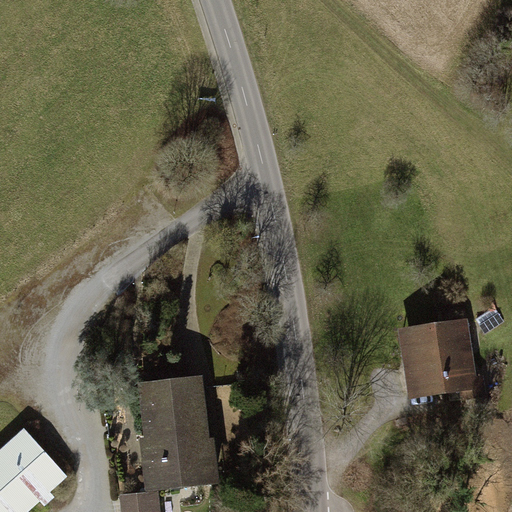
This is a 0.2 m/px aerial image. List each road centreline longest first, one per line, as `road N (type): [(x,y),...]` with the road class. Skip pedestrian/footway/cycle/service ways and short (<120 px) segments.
road 1 (tertiary): [(215,0),(292,271),(317,480)]
road 2 (track): [(511,124),(381,0)]
